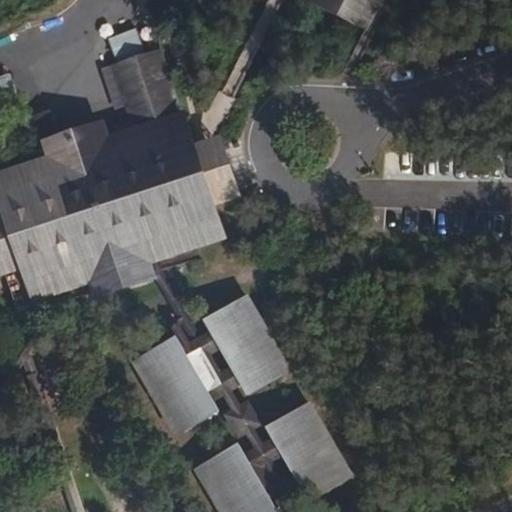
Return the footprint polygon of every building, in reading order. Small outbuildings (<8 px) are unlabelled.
[(269,0),(222,94),(233,99),(284,0),(269,0)] [(313,0),(312,4),(366,32),(382,0),(313,0)] [(382,0),(366,32),(340,82),(350,82),(390,0),(382,0)] [(13,63),(27,62),(25,40),(11,41),(13,63)] [(202,168),(195,147),(185,118),(184,118),(161,50),(113,66),(131,121),(122,124),(126,137),(110,143),(105,129),(63,144),(52,110),(36,116),(47,149),(51,162),(24,171),(0,178),(0,194),(5,209),(25,270),(30,285),(34,299),(36,298),(63,289),(90,281),(95,294),(153,274),(149,261),(152,260),(168,255),(224,236),(215,207),(208,186),(212,184),(206,166),(202,168)] [(105,129),(110,143),(126,137),(122,124),(105,129)] [(216,139),(195,147),(202,168),(206,166),(212,184),(208,186),(215,207),(236,201),(228,176),(216,139)] [(51,162),(47,149),(19,158),(24,171),(51,162)] [(0,278),(6,276),(25,270),(5,209),(0,210),(0,278)] [(172,268),(168,255),(152,260),(149,261),(153,274),(154,278),(194,343),(198,341),(201,338),(162,271),(172,268)] [(40,311),(36,298),(34,299),(30,285),(25,270),(6,276),(20,317),(22,317),(26,315),(30,314),(40,311)] [(67,303),(95,294),(90,281),(63,289),(67,303)] [(247,298),(241,301),(284,374),(290,371),(247,298)] [(205,323),(211,332),(221,350),(232,369),(242,386),(247,395),(284,374),(241,301),(205,323)] [(38,338),(30,314),(26,315),(22,317),(28,336),(4,378),(0,379),(0,388),(10,385),(23,362),(27,355),(38,338)] [(211,332),(201,338),(198,341),(194,343),(191,344),(179,325),(172,329),(178,339),(193,365),(204,358),(216,379),(205,385),(214,402),(224,396),(235,414),(230,417),(240,434),(245,432),(256,450),(246,456),(277,509),(290,501),(304,492),(294,476),(284,481),(273,462),(283,457),(274,439),(263,446),(252,427),(257,424),(247,407),(243,410),(232,391),(242,386),(232,369),(222,374),(211,356),(221,350),(211,332)] [(193,365),(178,339),(141,360),(184,432),(220,411),(214,402),(205,385),(216,379),(204,358),(193,365)] [(27,355),(23,362),(72,511),(82,511),(32,358),(27,355)] [(184,432),(141,360),(135,364),(178,436),(184,432)] [(310,405),(304,409),(346,481),(352,478),(310,405)] [(268,430),(274,439),(283,457),(294,476),(304,492),(310,503),(346,481),(304,409),(268,430)] [(278,511),(277,509),(246,456),(240,446),(204,467),(229,511),(278,511)] [(229,511),(204,467),(198,471),(221,511),(229,511)]
